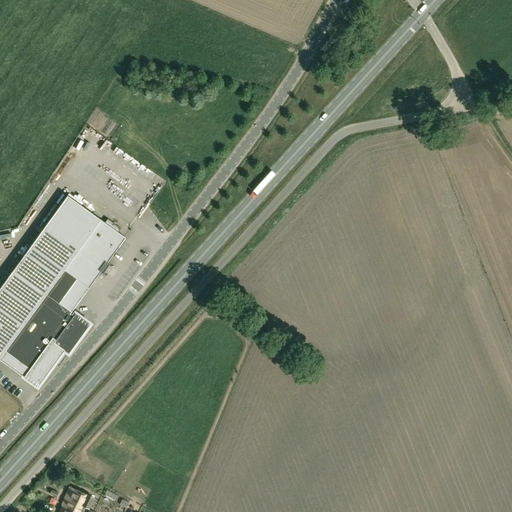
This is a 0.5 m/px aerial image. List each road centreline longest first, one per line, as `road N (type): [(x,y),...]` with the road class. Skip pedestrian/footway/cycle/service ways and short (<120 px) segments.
road 1 (unclassified): [(470,99),(335,137),(0,510)]
road 2 (primary): [(0,481),(423,13)]
road 3 (unclassified): [(0,446),(268,113),(338,0)]
